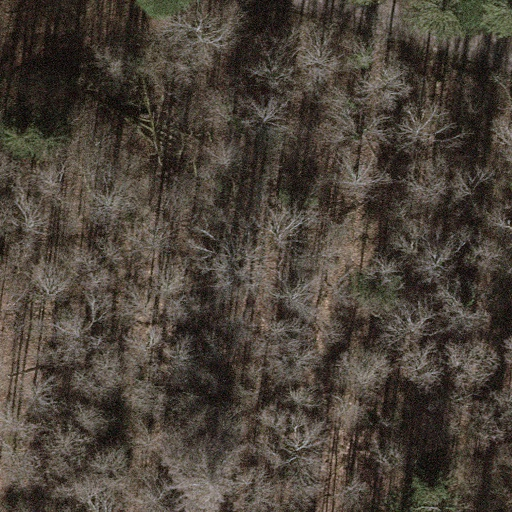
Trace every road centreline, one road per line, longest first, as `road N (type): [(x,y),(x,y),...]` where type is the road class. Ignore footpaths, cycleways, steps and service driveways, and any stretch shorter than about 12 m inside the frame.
road 1 (track): [(0,65),(76,30),(225,0)]
road 2 (track): [(306,0),(511,47)]
